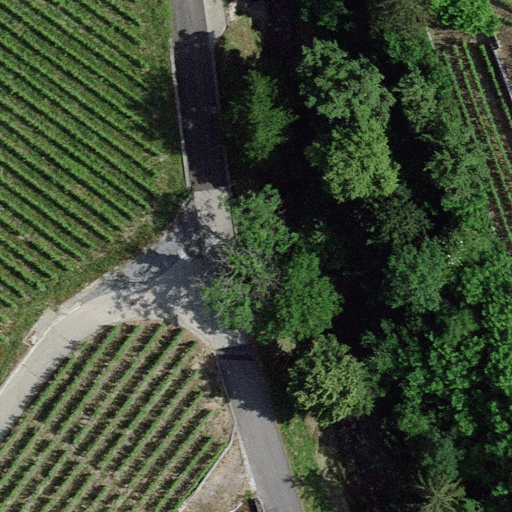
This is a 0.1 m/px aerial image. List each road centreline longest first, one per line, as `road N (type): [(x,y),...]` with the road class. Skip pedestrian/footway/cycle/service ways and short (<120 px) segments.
road 1 (track): [(0,431),(58,353),(108,305),(221,261)]
road 2 (track): [(186,0),(221,261)]
road 3 (track): [(221,261),(286,511)]
